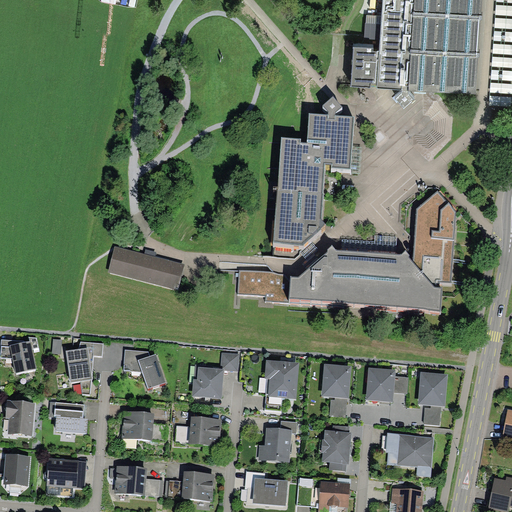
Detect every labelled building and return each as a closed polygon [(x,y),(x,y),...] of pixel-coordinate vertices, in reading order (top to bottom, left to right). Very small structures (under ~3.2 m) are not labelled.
[(480,0),(382,0),(379,49),(371,48),(371,44),(353,43),(350,83),(473,92),(480,0)] [(323,109),(329,116),(329,119),(309,118),(307,144),(326,145),(325,147),(303,146),(303,143),(282,142),(274,247),(302,249),(325,229),(320,224),(324,167),(332,168),(332,173),(351,174),(354,121),(336,120),(336,117),(342,111),(333,101),(323,109)] [(291,282),(285,276),(240,272),(238,294),(266,296),(266,302),(441,315),(443,291),(437,291),(437,285),(451,286),(457,212),(440,192),(417,212),(414,262),(405,255),(401,260),(397,254),(340,251),(335,255),(332,251),(327,255),(327,257),(325,260),(326,261),(312,273),(310,273),(298,282),(291,282)] [(185,260),(114,243),(107,269),(177,288),(185,260)] [(62,340),(53,339),(52,353),(61,354),(62,340)] [(36,368),(30,341),(26,342),(26,341),(1,340),(0,358),(12,359),(15,373),(36,368)] [(82,394),(90,396),(94,356),(102,357),(104,345),(81,343),(80,349),(67,351),(72,382),(80,381),(82,394)] [(142,372),(148,388),(166,383),(156,354),(148,357),(149,352),(126,350),(124,369),(142,372)] [(224,369),(239,371),(240,354),(222,353),(221,369),(224,369)] [(283,411),(284,397),(296,398),(298,364),(266,361),(265,377),(268,377),(266,410),(283,411)] [(352,367),(325,364),(322,396),(335,397),(347,398),(349,398),(352,367)] [(192,397),(222,399),(224,369),(221,369),(198,367),(197,379),(194,379),(192,397)] [(395,370),(369,368),(366,400),(393,402),(393,393),(407,395),(408,378),(395,377),(395,370)] [(419,405),(431,406),(441,407),(446,407),(448,374),(421,372),(419,405)] [(347,398),(335,397),(335,401),(331,401),(329,416),(345,417),(347,398)] [(32,437),(35,403),(7,400),(5,418),(9,419),(8,434),(32,437)] [(56,403),(55,416),(56,416),(55,431),(86,434),(87,419),(83,419),(84,405),(56,403)] [(440,426),(441,407),(431,406),(431,409),(424,408),(423,425),(440,426)] [(153,424),(153,414),(123,412),(122,439),(152,440),(152,436),(164,437),(165,424),(153,424)] [(511,415),(504,414),(500,441),(511,442),(511,415)] [(218,446),(220,420),(191,418),(190,426),(177,425),(176,441),(189,442),(189,444),(218,446)] [(259,459),(288,462),(290,431),(296,432),(297,422),(283,421),(282,429),(266,428),(265,446),(260,446),(259,459)] [(343,466),(346,466),(347,429),(332,429),(332,436),(325,436),(324,466),(329,466),(329,471),(343,471),(343,466)] [(417,476),(431,477),(434,437),(387,434),(386,452),(388,452),(388,464),(418,466),(417,476)] [(31,456),(7,454),(4,485),(28,487),(31,456)] [(88,461),(49,458),(46,496),(74,498),(75,489),(85,490),(88,461)] [(146,479),(147,469),(117,467),(116,493),(162,496),(163,480),(146,479)] [(212,500),(214,474),(183,472),(183,482),(169,481),(168,497),(212,500)] [(246,504),(286,506),(288,482),(264,480),(265,474),(246,473),(245,490),(247,490),(246,504)] [(332,511),(340,511),(346,511),(350,479),(338,478),(337,483),(321,482),(318,511),(332,511)] [(502,485),(492,483),(486,511),(488,511),(506,511),(507,508),(511,508),(511,481),(504,480),(502,485)] [(396,511),(421,511),(423,491),(393,489),(392,503),(397,503),(396,511)]
